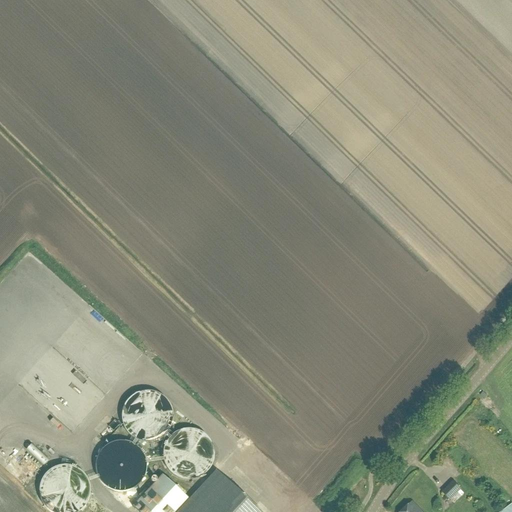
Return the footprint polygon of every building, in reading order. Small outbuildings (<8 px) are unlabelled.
[(124,430),(126,432),(127,434),(128,435),(130,437),(132,438),(134,439),(136,440),(138,441),(140,442),(142,442),(144,442),(147,443),(149,442),(151,442),(153,442),(155,441),(157,440),(159,439),(161,438),(163,436),(165,435),(166,433),(168,431),(169,430),(170,428),(171,425),(171,423),(172,421),(172,419),(172,417),(172,414),(172,412),(171,410),(170,408),(170,406),(168,404),(167,402),(166,400),(164,399),(163,397),(161,396),(159,395),(157,394),(155,393),(153,392),(151,392),(148,391),(146,391),(144,391),(142,392),(139,392),(137,393),(135,394),(133,395),(131,396),(130,397),(128,399),(127,401),(125,402),(124,404),(123,406),(122,408),(122,411),(121,413),(121,415),(121,417),(121,419),(121,422),(122,424),(122,426),(123,428),(124,430)] [(170,473),(172,475),(174,476),(175,477),(177,478),(179,479),(182,480),(184,480),(186,480),(188,481),(190,480),(193,480),(195,480),(197,479),(199,478),(201,477),(203,476),(205,474),(206,473),(208,471),(209,469),(210,467),(211,465),(212,463),(213,461),(213,459),(213,457),(213,455),(213,452),(213,450),(213,448),(212,446),(211,444),(210,442),(209,440),(207,438),(206,437),(204,435),(202,434),(200,432),(198,431),(196,431),(194,430),(192,429),(190,429),(187,429),(185,429),(183,430),(181,430),(179,431),(177,432),(175,433),(173,434),(171,435),(169,437),(168,439),(166,440),(165,442),(164,444),(163,446),(163,449),(162,451),(162,453),(162,455),(162,458),(163,460),(163,462),(164,464),(165,466),(166,468),(167,470),(168,472),(170,473)] [(122,441),(120,441),(119,441),(117,442),(115,442),(113,442),(112,443),(110,444),(108,444),(107,445),(106,446),(104,447),(103,449),(101,450),(100,451),(99,453),(98,454),(97,456),(97,457),(96,459),(96,461),(95,462),(95,464),(95,466),(95,468),(95,470),(95,471),(95,472),(96,474),(96,476),(97,477),(98,479),(99,480),(100,482),(101,483),(102,485),(104,486),(106,488),(108,489),(109,490),(111,491),(112,491),(115,492),(117,492),(119,492),(120,492),(122,492),(124,492),(126,492),(127,491),(129,491),(131,490),(132,489),(135,488),(137,486),(138,485),(139,484),(140,483),(142,481),(142,480),(143,478),(144,476),(145,475),(145,472),(146,470),(146,469),(146,467),(146,465),(146,463),(145,462),(145,460),(145,459),(144,457),(143,455),(142,453),(140,451),(139,450),(138,449),(137,447),(135,446),(133,445),(132,444),(130,443),(128,443),(127,442),(124,442),(122,441)] [(32,445),(27,450),(44,465),(49,460),(32,445)] [(15,459),(11,463),(23,474),(27,469),(15,459)] [(47,510),(48,511),(49,511),(79,511),(81,510),(83,509),(84,507),(85,506),(87,504),(88,502),(88,500),(89,497),(89,495),(90,493),(90,491),(90,489),(89,487),(89,484),(88,482),(87,480),(86,478),(85,476),(84,475),(82,473),(81,471),(79,470),(77,469),(75,468),(73,467),(71,466),(68,466),(66,466),(64,465),(62,466),(59,466),(57,466),(55,467),(53,468),(51,469),(49,470),(47,472),(46,473),(44,475),(43,477),(42,479),(41,481),(40,483),(39,485),(39,487),(39,490),(38,492),(39,494),(39,496),(40,499),(40,501),(41,503),(42,505),(44,507),(45,508),(47,510)] [(132,507),(136,511),(175,511),(188,499),(162,475),(132,507)] [(260,511),(222,476),(188,511),(260,511)] [(461,490),(453,482),(442,493),(450,501),(461,490)] [(425,511),(413,500),(401,511),(425,511)]
